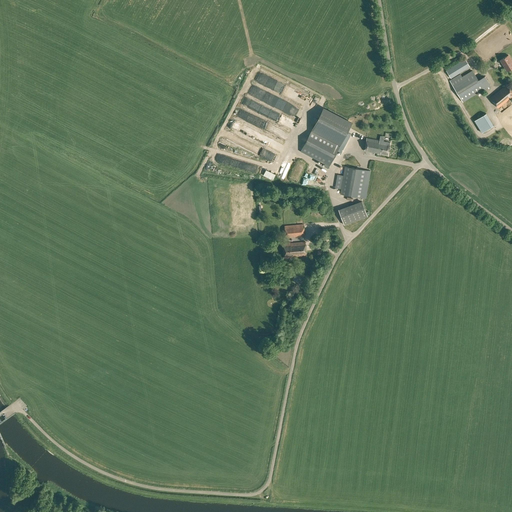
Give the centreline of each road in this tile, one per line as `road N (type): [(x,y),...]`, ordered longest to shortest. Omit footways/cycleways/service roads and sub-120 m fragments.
road 1 (unclassified): [(0,414),(15,404),(61,448),(131,483),(258,492),(269,479),(298,336),(322,283),(353,235),(428,161)]
road 2 (track): [(0,396),(51,448),(123,486),(402,511)]
road 3 (unclassified): [(428,161),(403,118),(377,0)]
